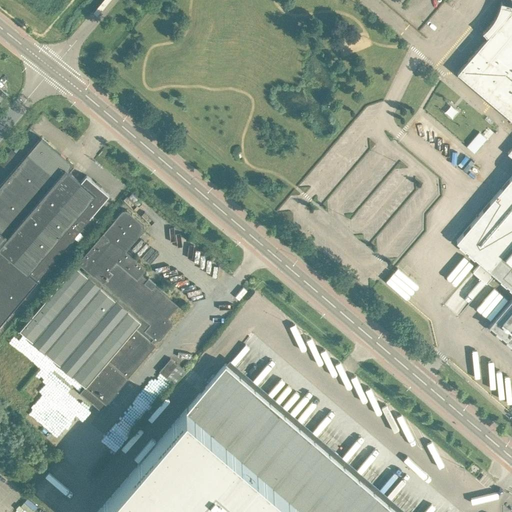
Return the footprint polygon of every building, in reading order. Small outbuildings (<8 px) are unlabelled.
[(511,156),(511,173),(456,240),(511,287),(511,297),(495,317),(489,325),(490,325),(511,343),(511,4),(501,1),(501,3),(500,7),(498,11),(497,14),(495,18),(493,21),(489,26),(487,28),(483,31),(488,37),(458,72),(511,118),(511,146),(507,152),(511,156)] [(478,130),(465,144),(473,151),(486,138),(478,130)] [(0,321),(36,279),(96,209),(109,194),(86,174),(81,181),(69,170),(74,164),(41,136),(0,184),(0,321)] [(144,265),(126,250),(144,228),(144,224),(127,209),(123,209),(80,260),(80,264),(86,269),(87,271),(88,273),(87,275),(75,265),(20,330),(33,340),(32,341),(45,352),(46,351),(60,364),(59,365),(73,375),(85,385),(80,392),(100,409),(156,344),(151,340),(153,338),(156,339),(160,339),(172,324),(172,320),(168,317),(178,305),(155,284),(156,283),(148,277),(147,278),(141,273),(145,270),(144,265)] [(471,300),(484,313),(493,304),(484,296),(489,291),(484,286),(471,300)] [(186,371),(174,360),(170,357),(159,371),(174,384),(186,371)] [(399,511),(225,363),(97,511),(399,511)] [(28,492),(49,510),(74,483),(53,464),(28,492)]
